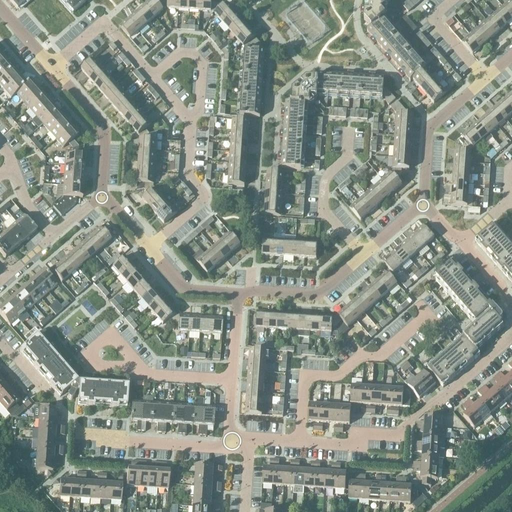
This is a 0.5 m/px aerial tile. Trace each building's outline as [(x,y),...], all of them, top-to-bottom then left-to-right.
[(8,0),(16,8),(18,11),(29,0),(61,0),(73,14),(86,3),(83,0),(8,0)] [(163,11),(165,10),(162,0),(158,4),(153,0),(150,0),(144,6),(155,19),(163,11)] [(167,10),(179,11),(179,0),(168,0),(168,1),(162,0),(165,10),(167,10)] [(179,0),(179,11),(189,12),(190,0),(179,0)] [(190,0),(189,12),(200,12),(200,0),(190,0)] [(211,13),(214,13),(218,4),(212,4),(212,0),(200,0),(200,12),(211,13)] [(367,0),(365,2),(365,9),(363,9),(363,14),(365,14),(364,21),(371,29),(367,33),(373,40),(371,41),(375,45),(377,44),(387,56),(386,57),(389,61),(389,62),(391,60),(401,72),(400,74),(403,77),(404,78),(405,77),(411,83),(413,81),(426,70),(383,21),(387,18),(382,13),(387,8),(384,5),(389,0),(367,0)] [(411,0),(404,7),(409,13),(421,2),(419,0),(411,0)] [(511,1),(503,8),(511,17),(511,1)] [(215,15),(222,23),(235,12),(227,4),(222,9),(218,4),(214,13),(215,14),(215,15)] [(147,26),(155,19),(144,6),(136,13),(147,26)] [(511,17),(503,8),(495,15),(506,27),(511,21),(511,17)] [(222,23),(229,31),(242,20),(235,12),(222,23)] [(139,33),(147,26),(136,13),(128,20),(139,33)] [(495,15),(487,22),(498,34),(506,27),(495,15)] [(417,30),(406,17),(400,23),(411,35),(417,30)] [(131,40),(139,33),(128,20),(120,27),(125,34),(128,37),(131,40)] [(229,31),(236,39),(249,29),(242,20),(229,31)] [(487,22),(479,29),(490,41),(498,34),(487,22)] [(244,48),(245,50),(254,46),(250,42),(255,38),(256,37),(252,33),(249,29),(236,39),(242,47),(244,48)] [(479,29),(471,36),(482,48),(490,41),(479,29)] [(163,33),(157,38),(160,41),(165,36),(163,33)] [(417,37),(428,49),(432,46),(421,34),(417,37)] [(482,48),(471,36),(462,43),(473,56),(482,48)] [(254,46),(245,50),(245,52),(240,118),(260,119),(260,111),(261,105),(262,83),(264,53),(260,53),(260,45),(255,38),(250,42),(254,46)] [(117,49),(112,44),(109,47),(114,52),(117,49)] [(141,52),(144,55),(149,51),(146,47),(141,52)] [(435,50),(431,53),(437,59),(440,56),(435,50)] [(440,62),(445,68),(448,65),(443,59),(440,62)] [(82,71),(89,79),(102,68),(94,60),(82,71)] [(0,67),(0,81),(13,70),(6,62),(0,67)] [(420,89),(433,78),(436,75),(429,67),(426,70),(413,81),(420,89)] [(89,79),(96,87),(109,76),(102,68),(89,79)] [(0,81),(0,85),(4,91),(19,78),(13,70),(0,81)] [(133,74),(138,79),(141,77),(136,71),(133,74)] [(370,77),(370,79),(358,78),(354,78),(354,76),(349,75),(348,77),(345,77),(332,76),(332,74),(327,74),(327,76),(318,75),(318,80),(307,80),(302,84),(301,83),(296,86),(298,88),(292,93),(291,104),(286,103),(285,112),(283,112),(283,117),(285,117),(284,130),(284,133),(282,133),(282,139),(284,139),(283,143),(283,155),(280,155),(280,161),(282,161),(282,169),(301,170),(302,157),(303,144),(304,131),(305,118),(306,105),(310,105),(311,99),(317,99),(317,94),(330,95),(343,96),(356,97),(369,98),(383,99),(389,105),(395,99),(387,90),(383,90),(384,80),(376,79),(376,77),(370,77)] [(96,87),(103,95),(116,84),(109,76),(96,87)] [(462,81),(457,76),(454,79),(459,84),(462,81)] [(12,99),(16,94),(26,86),(19,78),(4,91),(12,99)] [(420,89),(427,97),(440,86),(433,78),(420,89)] [(16,94),(23,102),(38,89),(31,82),(26,86),(16,94)] [(103,95),(110,103),(123,92),(116,84),(103,95)] [(440,86),(427,97),(435,106),(447,94),(440,86)] [(148,90),(152,96),(156,93),(151,87),(148,90)] [(23,102),(29,110),(44,96),(38,89),(23,102)] [(110,103),(117,111),(130,100),(123,92),(110,103)] [(511,94),(503,101),(511,111),(511,94)] [(29,110),(36,117),(51,104),(44,96),(29,110)] [(117,111),(124,120),(137,108),(130,100),(117,111)] [(396,114),(395,126),(412,127),(413,116),(406,115),(406,112),(397,101),(391,107),(396,114)] [(511,111),(503,101),(495,108),(506,121),(511,115),(511,111)] [(36,117),(43,125),(58,112),(51,104),(36,117)] [(124,120),(131,128),(144,117),(137,108),(124,120)] [(495,108),(487,115),(498,128),(506,121),(495,108)] [(329,118),(337,118),(338,109),(330,109),(329,118)] [(338,109),(337,118),(345,119),(346,110),(338,109)] [(350,119),(358,120),(359,111),(351,110),(350,119)] [(359,111),(358,120),(367,120),(367,114),(367,112),(359,111)] [(11,112),(7,115),(12,121),(16,117),(11,112)] [(43,125),(49,133),(64,120),(58,112),(43,125)] [(487,115),(479,123),(490,135),(498,128),(487,115)] [(139,136),(141,138),(150,135),(146,130),(152,125),(144,117),(131,128),(139,136)] [(314,118),(313,126),(318,127),(322,127),(323,119),(318,119),(314,118)] [(49,133),(56,141),(71,127),(64,120),(49,133)] [(233,121),(232,132),(248,133),(249,122),(241,121),(233,121)] [(479,123),(471,130),(482,142),(484,145),(493,138),(490,135),(479,123)] [(313,126),(313,135),(317,135),(322,135),(322,127),(318,127),(313,126)] [(395,126),(395,136),(411,138),(412,127),(395,126)] [(24,127),(21,130),(26,136),(29,133),(24,127)] [(67,144),(72,149),(79,147),(73,141),(78,136),(71,127),(56,141),(63,148),(67,144)] [(467,143),(463,147),(472,151),(482,142),(471,130),(462,137),(467,143)] [(232,132),(231,143),(248,144),(248,133),(232,132)] [(140,140),(140,151),(156,152),(157,141),(149,141),(150,135),(141,138),(141,140),(140,140)] [(33,138),(30,141),(34,146),(38,143),(42,139),(39,136),(35,140),(33,138)] [(395,136),(394,147),(411,148),(411,138),(395,136)] [(38,143),(34,146),(39,151),(43,148),(38,143)] [(231,143),(230,153),(247,155),(248,144),(231,143)] [(65,155),(65,166),(84,167),(85,157),(78,156),(79,147),(72,149),(71,156),(65,155)] [(394,147),(393,158),(410,159),(411,148),(394,147)] [(455,153),(454,163),(471,164),(472,151),(463,147),(462,153),(455,153)] [(140,151),(139,162),(156,163),(156,152),(140,151)] [(490,152),(487,155),(491,160),(495,157),(490,152)] [(230,153),(230,164),(246,165),(247,155),(230,153)] [(393,169),(392,171),(401,176),(401,175),(401,170),(409,170),(410,159),(393,158),(392,169),(393,169)] [(139,162),(138,173),(155,174),(156,163),(139,162)] [(454,163),(453,174),(470,175),(471,164),(454,163)] [(230,164),(229,175),(245,176),(246,165),(230,164)] [(65,166),(64,176),(84,178),(84,167),(65,166)] [(362,174),(359,171),(354,176),(357,179),(362,174)] [(391,173),(382,180),(392,193),(401,186),(396,180),(401,176),(392,171),(391,173)] [(145,184),(145,190),(154,188),(154,185),(155,174),(138,173),(138,184),(145,184)] [(268,173),(267,184),(283,185),(284,174),(268,173)] [(453,174),(453,185),(469,186),(470,175),(453,174)] [(245,176),(229,175),(228,186),(245,187),(245,176)] [(64,176),(63,187),(83,188),(84,178),(64,176)] [(178,179),(170,182),(174,187),(180,182),(178,179)] [(382,180),(373,187),(384,200),(392,193),(382,180)] [(267,184),(266,194),(283,196),(283,185),(267,184)] [(453,185),(452,196),(469,197),(469,186),(453,185)] [(63,197),(76,198),(82,198),(83,188),(63,187),(63,197)] [(373,187),(365,194),(376,207),(384,200),(373,187)] [(143,200),(150,208),(163,198),(155,189),(154,188),(145,190),(148,195),(143,200)] [(346,189),(341,193),(348,201),(353,196),(346,189)] [(163,198),(150,208),(157,216),(170,206),(175,201),(168,193),(163,198)] [(266,194),(265,205),(282,206),(283,196),(266,194)] [(365,194),(357,202),(368,214),(376,207),(365,194)] [(469,197),(452,196),(451,207),(468,208),(469,197)] [(76,198),(63,197),(63,199),(57,204),(53,207),(61,217),(76,204),(76,198)] [(368,214),(357,202),(348,209),(359,221),(368,214)] [(8,203),(2,208),(6,212),(11,207),(8,203)] [(282,206),(265,205),(265,216),(281,218),(282,206)] [(170,206),(157,216),(165,225),(177,214),(170,206)] [(24,216),(16,223),(29,238),(37,231),(24,216)] [(211,218),(206,223),(209,227),(214,222),(211,219),(211,218)] [(16,223),(8,230),(21,245),(29,238),(16,223)] [(424,227),(415,234),(426,246),(435,239),(424,227)] [(511,249),(493,227),(475,242),(511,284),(511,249)] [(100,229),(91,236),(102,248),(111,241),(100,229)] [(8,230),(0,237),(13,252),(16,249),(21,245),(8,230)] [(195,233),(189,238),(190,238),(193,241),(197,238),(198,236),(195,233)] [(230,234),(221,241),(232,253),(241,246),(230,234)] [(415,234),(407,241),(418,254),(426,246),(415,234)] [(91,236),(83,243),(94,256),(102,248),(91,236)] [(13,252),(0,237),(0,252),(5,259),(13,252)] [(285,241),(284,257),(295,258),(296,242),(296,237),(285,237),(285,241)] [(189,238),(184,242),(185,242),(187,245),(188,246),(189,245),(193,241),(190,238),(189,238)] [(262,256),(273,256),(275,240),(263,240),(262,256)] [(273,256),(284,257),(285,241),(275,240),(273,256)] [(221,241),(213,248),(224,261),(232,253),(221,241)] [(407,241),(399,248),(410,261),(418,254),(407,241)] [(295,258),(305,259),(307,243),(296,242),(295,258)] [(83,243),(75,250),(86,263),(94,256),(83,243)] [(307,243),(305,259),(316,259),(317,249),(317,243),(307,243)] [(213,248),(205,255),(216,268),(224,261),(213,248)] [(399,248),(391,255),(402,268),(410,261),(399,248)] [(75,250),(67,257),(78,270),(86,263),(75,250)] [(442,254),(437,258),(440,262),(445,257),(442,254)] [(216,268),(205,255),(197,263),(208,275),(216,268)] [(402,268),(391,255),(383,263),(394,275),(402,268)] [(67,257),(59,264),(70,277),(78,270),(67,257)] [(112,268),(119,276),(132,265),(125,257),(112,268)] [(502,318),(497,312),(453,262),(436,277),(476,324),(490,312),(493,316),(466,339),(429,371),(443,389),(481,356),(475,350),(502,326),(501,324),(502,322),(502,321),(502,320),(502,318)] [(70,277),(59,264),(51,271),(62,284),(70,277)] [(119,276),(126,284),(139,273),(132,265),(119,276)] [(426,268),(420,273),(423,276),(429,271),(426,268)] [(44,271),(36,278),(49,294),(57,287),(44,271)] [(126,284),(134,293),(146,281),(139,273),(126,284)] [(386,273),(377,280),(388,293),(397,285),(386,273)] [(36,278),(28,285),(41,300),(49,294),(36,278)] [(377,280),(369,287),(380,300),(388,293),(377,280)] [(134,293),(141,301),(153,290),(146,281),(134,293)] [(28,285),(20,292),(33,307),(41,300),(28,285)] [(369,287),(361,294),(372,307),(380,300),(369,287)] [(104,290),(101,293),(105,298),(109,296),(104,290)] [(141,301),(148,309),(160,298),(153,290),(141,301)] [(20,292),(13,299),(26,314),(33,307),(20,292)] [(361,294),(353,302),(364,314),(372,307),(361,294)] [(118,296),(114,299),(118,304),(122,301),(118,296)] [(148,309),(155,317),(167,306),(160,298),(148,309)] [(13,299),(5,305),(18,320),(26,314),(13,299)] [(353,302),(345,309),(356,321),(364,314),(353,302)] [(406,302),(401,307),(404,310),(409,305),(406,302)] [(18,320),(5,305),(0,309),(0,315),(10,327),(18,320)] [(118,306),(115,309),(120,315),(123,312),(118,306)] [(169,321),(172,325),(176,316),(167,306),(155,317),(163,326),(169,321)] [(337,316),(335,318),(338,327),(341,337),(349,330),(348,328),(356,321),(345,309),(337,316)] [(256,329),(266,330),(267,313),(257,312),(256,329)] [(266,330),(277,330),(278,314),(267,313),(266,330)] [(277,330),(288,331),(289,314),(278,314),(277,330)] [(288,331),(299,332),(300,315),(289,314),(288,331)] [(50,315),(45,320),(48,324),(53,319),(50,315)] [(299,332),(298,337),(309,338),(309,332),(311,316),(300,315),(299,332)] [(178,334),(188,334),(189,318),(177,317),(176,316),(172,325),(178,326),(178,334)] [(309,332),(320,333),(321,316),(311,316),(309,332)] [(321,316),(320,333),(332,334),(332,326),(338,327),(335,318),(333,317),(321,316)] [(390,316),(385,321),(387,324),(393,320),(390,316)] [(188,334),(199,335),(200,318),(189,318),(188,334)] [(199,335),(210,336),(211,319),(200,318),(199,335)] [(211,319),(210,336),(221,336),(223,319),(211,319)] [(48,324),(45,320),(40,325),(43,328),(48,324)] [(132,322),(129,325),(134,331),(137,328),(132,322)] [(35,329),(30,333),(33,337),(38,332),(35,329)] [(369,335),(371,338),(377,334),(374,330),(369,335)] [(33,337),(30,333),(24,338),(27,341),(33,337)] [(24,349),(20,352),(57,395),(59,397),(70,389),(71,390),(69,394),(67,398),(67,399),(68,399),(68,400),(69,400),(69,401),(70,401),(71,401),(72,401),(72,400),(73,400),(75,396),(76,392),(78,392),(77,406),(83,407),(85,407),(94,407),(126,410),(128,387),(93,385),(79,384),(77,383),(74,379),(73,377),(57,360),(47,349),(38,338),(37,337),(24,349)] [(250,350),(249,361),(265,362),(266,351),(250,350)] [(249,361),(249,372),(265,373),(265,362),(249,361)] [(249,372),(248,383),(264,384),(265,373),(249,372)] [(424,373),(416,380),(428,393),(436,386),(424,373)] [(501,374),(497,377),(511,393),(511,378),(510,376),(507,380),(501,374)] [(428,393),(416,380),(412,376),(405,382),(409,387),(420,400),(428,393)] [(499,386),(495,390),(506,403),(511,397),(511,393),(497,377),(494,380),(499,386)] [(248,383),(247,393),(263,394),(264,384),(248,383)] [(0,391),(0,405),(13,394),(6,387),(0,391)] [(350,404),(361,405),(362,388),(352,387),(350,404)] [(486,387),(482,391),(498,410),(506,403),(495,390),(491,393),(486,387)] [(361,405),(371,406),(372,388),(362,388),(361,405)] [(371,406),(382,406),(383,389),(372,388),(371,406)] [(382,406),(392,407),(393,390),(383,389),(382,406)] [(393,390),(392,407),(410,408),(411,391),(393,390)] [(483,400),(479,403),(491,416),(498,410),(482,391),(478,394),(483,400)] [(247,393),(246,404),(262,405),(263,394),(247,393)] [(13,394),(0,405),(10,417),(16,412),(19,409),(16,405),(20,402),(21,400),(18,397),(17,399),(16,398),(13,394)] [(26,405),(22,408),(25,412),(29,408),(30,408),(33,404),(33,403),(30,401),(26,405)] [(470,401),(466,404),(483,423),(491,416),(479,403),(476,407),(470,401)] [(136,432),(141,433),(143,403),(132,402),(131,422),(137,423),(136,432)] [(146,423),(152,423),(153,404),(143,403),(141,433),(145,433),(146,423)] [(157,434),(161,434),(163,404),(153,404),(152,423),(158,424),(157,434)] [(166,424),(172,425),(174,405),(163,404),(161,434),(165,434),(166,424)] [(262,405),(246,404),(246,415),(261,416),(262,405)] [(483,423),(466,404),(463,407),(468,413),(464,417),(475,430),(483,423)] [(178,435),(182,435),(184,406),(174,405),(172,425),(178,425),(178,435)] [(308,422),(319,423),(320,406),(309,405),(308,422)] [(187,426),(193,426),(194,407),(184,406),(182,435),(186,436),(187,426)] [(319,423),(329,424),(330,407),(320,406),(319,423)] [(198,437),(202,437),(204,407),(194,407),(193,426),(199,427),(198,437)] [(204,407),(202,437),(207,437),(207,427),(214,428),(215,408),(204,407)] [(329,424),(339,424),(340,407),(330,407),(329,424)] [(340,407),(339,424),(350,425),(351,413),(351,408),(340,407)] [(40,410),(39,420),(56,421),(57,411),(40,410)] [(417,423),(417,428),(441,429),(442,419),(425,418),(425,424),(417,423)] [(39,420),(38,430),(55,431),(58,432),(58,427),(56,427),(56,421),(39,420)] [(499,426),(493,432),(498,437),(504,432),(499,426)] [(424,439),(440,440),(445,440),(446,430),(441,429),(417,428),(416,431),(424,431),(424,439)] [(38,430),(38,441),(55,442),(55,431),(38,430)] [(415,443),(415,448),(440,450),(440,440),(424,439),(423,444),(415,443)] [(38,441),(37,451),(54,452),(55,442),(38,441)] [(415,448),(415,453),(423,454),(422,459),(439,460),(444,460),(444,450),(440,450),(415,448)] [(37,451),(36,461),(53,462),(54,452),(37,451)] [(414,464),(414,469),(438,470),(439,460),(422,459),(422,464),(414,464)] [(53,462),(36,461),(36,472),(47,472),(47,478),(48,480),(54,474),(53,473),(53,462)] [(126,488),(137,489),(139,463),(132,463),(131,472),(128,471),(126,488)] [(137,489),(147,490),(148,473),(145,473),(146,464),(139,463),(137,489)] [(147,490),(157,491),(159,464),(152,464),(151,473),(148,473),(147,490)] [(159,464),(157,491),(168,491),(169,474),(166,474),(166,465),(159,464)] [(197,466),(196,477),(213,478),(214,467),(197,466)] [(262,486),(273,486),(274,469),(263,468),(262,486)] [(273,486),(283,487),(284,470),(274,469),(273,486)] [(414,469),(413,474),(421,474),(421,480),(422,480),(422,486),(431,487),(431,481),(438,481),(438,480),(441,480),(442,471),(438,470),(414,469)] [(283,487),(293,488),(295,471),(284,470),(283,487)] [(293,488),(293,494),(303,494),(304,488),(305,471),(295,471),(293,488)] [(304,488),(314,489),(315,472),(305,471),(304,488)] [(314,489),(324,490),(325,473),(315,472),(314,489)] [(324,490),(334,491),(336,474),(325,473),(324,490)] [(336,474),(334,491),(345,491),(346,474),(336,474)] [(348,501),(359,501),(361,476),(356,476),(355,484),(349,484),(348,501)] [(359,501),(369,502),(370,485),(366,485),(366,477),(361,476),(359,501)] [(196,477),(196,487),(212,488),(213,478),(196,477)] [(369,502),(379,503),(381,478),(377,477),(376,485),(370,485),(369,502)] [(379,503),(389,503),(391,486),(386,486),(386,478),(381,478),(379,503)] [(389,503),(400,504),(401,479),(397,479),(396,487),(391,486),(389,503)] [(401,479),(400,504),(410,505),(411,499),(417,499),(418,490),(412,489),(412,488),(406,487),(407,480),(401,479)] [(59,499),(70,500),(71,483),(60,482),(59,480),(53,485),(54,487),(60,487),(59,499)] [(70,500),(80,500),(81,483),(71,483),(70,500)] [(80,500),(90,501),(91,484),(81,483),(80,500)] [(90,501),(101,502),(102,485),(91,484),(90,501)] [(101,502),(111,502),(112,485),(102,485),(101,502)] [(112,485),(111,502),(121,503),(123,486),(112,485)] [(429,492),(428,493),(430,496),(432,495),(439,489),(436,485),(429,492)] [(196,487),(195,498),(212,499),(212,488),(196,487)] [(424,496),(423,496),(417,501),(421,505),(427,500),(424,496)] [(195,498),(194,508),(211,509),(212,499),(195,498)]
